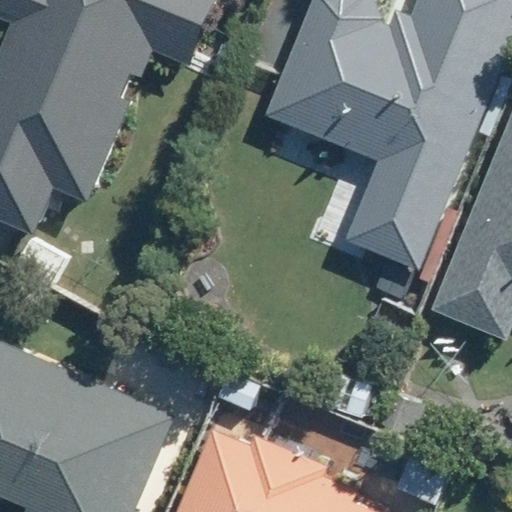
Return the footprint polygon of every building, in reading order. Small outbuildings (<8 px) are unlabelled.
[(0,211),(39,228),(59,180),(94,195),(136,95),(131,94),(139,70),(146,73),(159,44),(196,59),(220,0),(5,0),(1,12),(18,19),(0,63),(0,211)] [(385,154),(351,237),(426,266),(511,52),(511,0),(418,0),(409,25),(384,15),(386,11),(381,0),(315,0),(272,108),(385,154)] [(511,126),(439,305),(511,334),(511,126)] [(70,254),(33,236),(18,263),(56,283),(70,254)] [(0,499),(3,492),(30,503),(26,511),(137,511),(181,411),(0,333),(0,499)] [(346,367),(333,401),(366,414),(380,381),(346,367)] [(232,371),(222,394),(256,408),(265,383),(232,371)] [(397,391),(385,422),(416,433),(427,402),(397,391)] [(393,511),(361,499),(366,487),(330,472),(335,460),(261,429),(256,442),(219,427),(182,511),(393,511)] [(467,462),(429,445),(412,484),(450,501),(467,462)]
